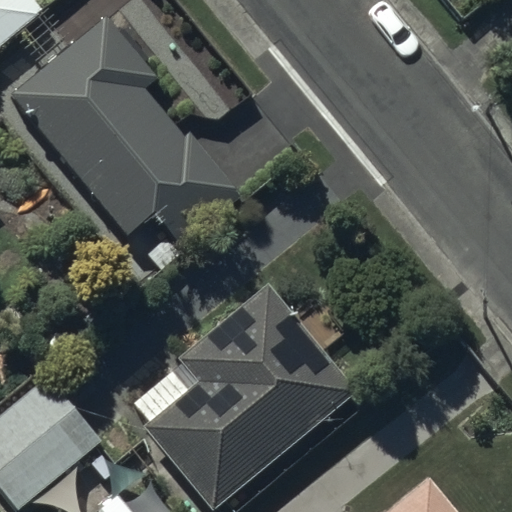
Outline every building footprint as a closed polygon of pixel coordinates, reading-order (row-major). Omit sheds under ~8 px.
[(26,0),(0,0),(0,50),(40,16),(26,0)] [(117,38),(105,24),(10,101),(126,244),(152,222),(177,252),(243,199),(190,134),(181,141),(143,94),(158,82),(145,66),(148,63),(123,33),(117,38)] [(147,427),(142,431),(207,511),(216,511),(354,397),(265,291),(176,363),(180,368),(131,408),(147,427)] [(46,379),(43,383),(0,418),(0,495),(14,511),(20,511),(96,448),(113,468),(141,445),(119,419),(96,438),(46,379)] [(450,511),(426,483),(390,511),(450,511)] [(126,511),(116,499),(100,511),(126,511)]
